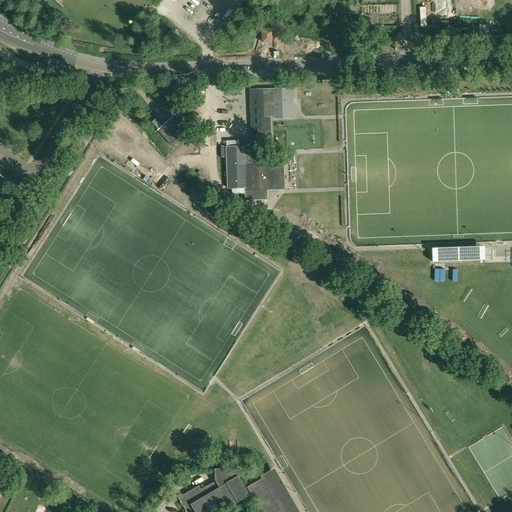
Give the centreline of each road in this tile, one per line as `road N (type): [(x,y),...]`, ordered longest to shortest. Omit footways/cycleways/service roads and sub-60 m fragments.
road 1 (tertiary): [(93,63),(152,69),(511,56)]
road 2 (unclassified): [(30,183),(73,116),(93,63)]
